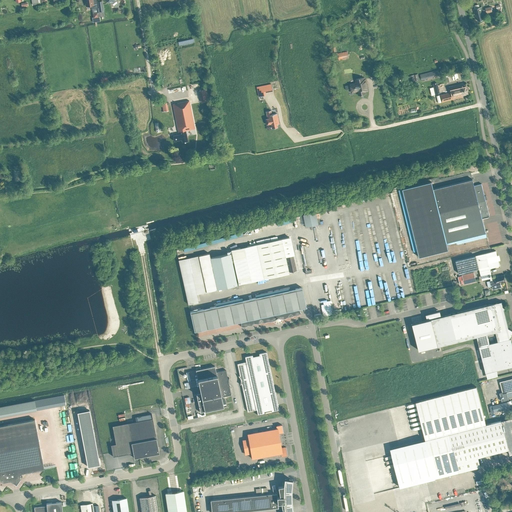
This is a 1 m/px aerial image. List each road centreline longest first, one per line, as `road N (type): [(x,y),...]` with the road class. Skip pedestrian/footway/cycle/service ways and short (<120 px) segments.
road 1 (unclassified): [(17,495),(172,464),(177,446),(161,359),(277,335)]
road 2 (unclassified): [(277,335),(311,328),(345,511)]
road 3 (tertiary): [(511,213),(457,0)]
road 4 (unclassified): [(310,511),(277,335)]
road 5 (track): [(479,106),(345,130)]
road 6 (unknown): [(303,474),(213,487),(206,496),(211,511)]
